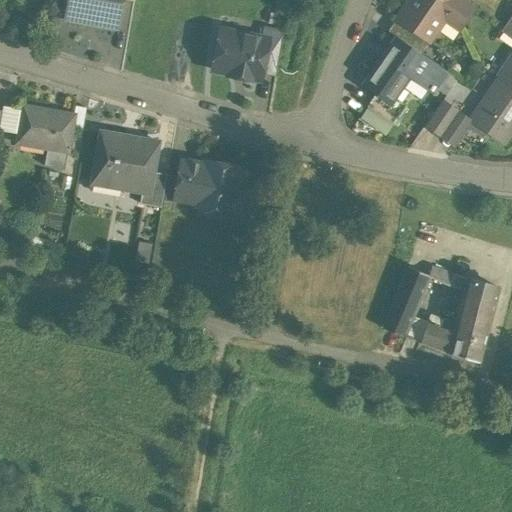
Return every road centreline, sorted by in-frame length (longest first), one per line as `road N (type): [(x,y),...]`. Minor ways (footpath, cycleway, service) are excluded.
road 1 (residential): [(318,143),(0,59)]
road 2 (residential): [(511,178),(318,143)]
road 3 (track): [(234,340),(210,511)]
road 4 (residential): [(361,0),(318,143)]
